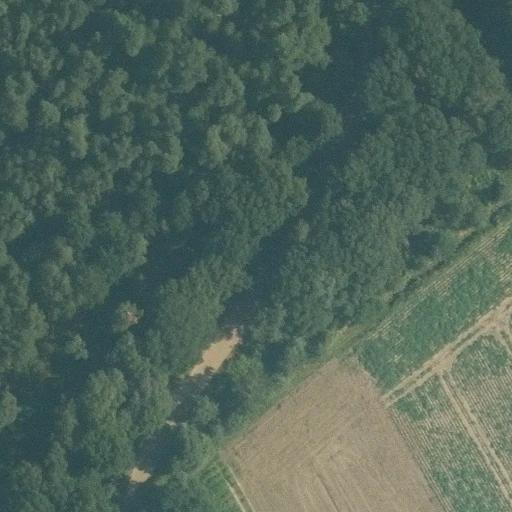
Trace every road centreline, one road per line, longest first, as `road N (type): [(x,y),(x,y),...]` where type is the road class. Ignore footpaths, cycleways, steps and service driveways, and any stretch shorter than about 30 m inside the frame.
road 1 (unknown): [(144,511),(199,392),(329,175),(383,54),(386,0)]
road 2 (track): [(0,240),(329,175)]
